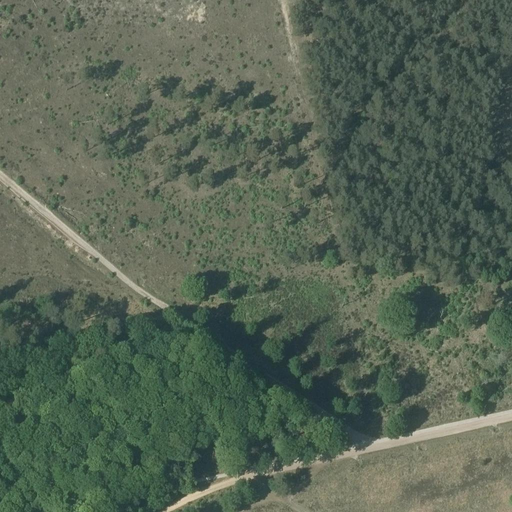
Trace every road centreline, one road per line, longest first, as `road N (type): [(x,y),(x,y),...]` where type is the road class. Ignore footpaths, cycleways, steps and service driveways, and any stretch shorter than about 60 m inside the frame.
road 1 (track): [(0,173),(170,315),(371,443)]
road 2 (track): [(159,511),(219,485),(373,448)]
road 3 (track): [(373,448),(511,418)]
